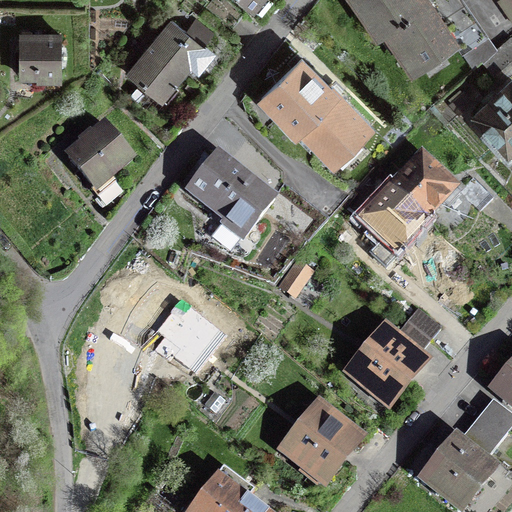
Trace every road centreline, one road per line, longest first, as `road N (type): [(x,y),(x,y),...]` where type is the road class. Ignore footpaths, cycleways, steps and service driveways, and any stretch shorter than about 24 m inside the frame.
road 1 (residential): [(46,323),(301,0)]
road 2 (residential): [(342,511),(511,313)]
